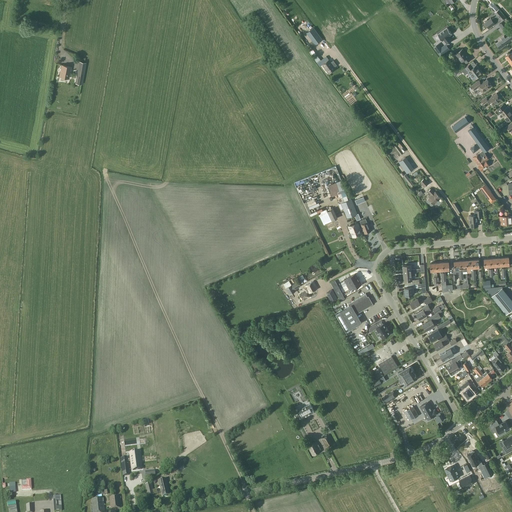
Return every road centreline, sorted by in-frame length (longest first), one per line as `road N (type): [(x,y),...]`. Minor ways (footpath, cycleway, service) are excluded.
road 1 (track): [(102,167),(247,492)]
road 2 (tertiary): [(161,511),(415,453),(462,422)]
road 3 (track): [(341,58),(470,241)]
road 4 (residential): [(462,422),(395,308)]
road 5 (residential): [(391,248),(511,237)]
